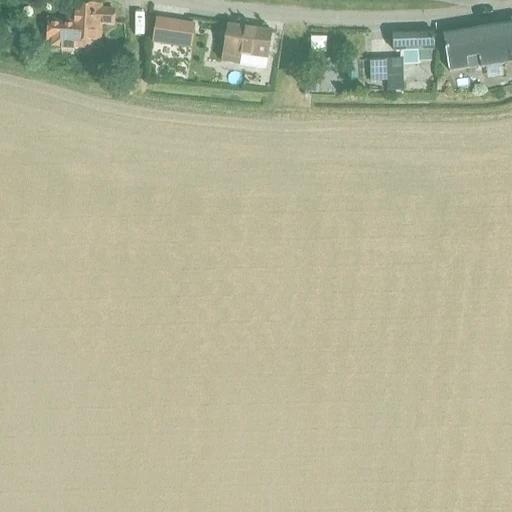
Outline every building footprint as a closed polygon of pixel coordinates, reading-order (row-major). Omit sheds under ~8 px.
[(103,13),(103,9),(68,4),(66,20),(48,18),(45,38),(50,39),(49,44),(59,46),(58,49),(70,51),(71,48),(96,52),(98,37),(99,27),(113,30),(115,15),(103,13)] [(156,19),(153,42),(191,47),(194,25),(156,19)] [(6,26),(0,32),(0,33),(6,40),(13,34),(6,26)] [(227,27),(222,63),(266,69),(271,33),(243,29),(227,27)] [(511,27),(475,33),(443,37),(448,74),(481,69),(511,64),(511,27)] [(403,60),(370,61),(370,82),(387,82),(387,91),(404,91),(404,78),(404,65),(418,65),(418,53),(431,53),(430,34),(396,34),(392,34),(392,53),(403,53),(403,60)] [(314,51),(332,51),(332,35),(314,35),(314,51)] [(318,83),(309,83),(309,92),(318,92),(318,83)]
